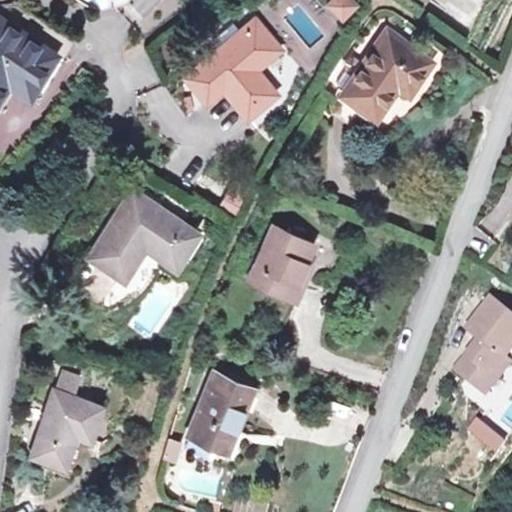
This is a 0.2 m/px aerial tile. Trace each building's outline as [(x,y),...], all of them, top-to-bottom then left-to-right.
[(356,0),(330,0),(326,5),(347,23),(362,5),(356,0)] [(0,116),(15,92),(38,106),(68,57),(0,15),(0,116)] [(257,24),(207,63),(190,76),(209,100),(226,87),(248,115),(276,93),(257,68),(278,53),(257,24)] [(370,66),(383,50),(374,44),(361,60),(370,66)] [(361,60),(328,105),(356,127),(384,94),(396,102),(416,74),(383,50),(370,66),(361,60)] [(130,186),(90,246),(124,268),(143,241),(172,259),(193,225),(130,186)] [(227,191),(220,206),(237,214),(243,200),(227,191)] [(266,226),(242,280),(272,294),(287,301),(304,265),(297,261),(305,243),(266,226)] [(478,339),(452,373),(480,394),(507,360),(503,357),(511,345),(511,317),(505,312),(490,300),(473,323),(484,332),(478,339)] [(467,330),(478,339),(484,332),(473,323),(467,330)] [(214,377),(189,437),(219,450),(230,454),(239,431),(233,428),(248,392),(214,377)] [(39,401),(16,464),(51,478),(62,448),(72,451),(83,415),(39,401)] [(219,450),(189,437),(182,454),(205,463),(215,459),(219,450)] [(180,447),(167,445),(164,459),(178,461),(180,447)]
